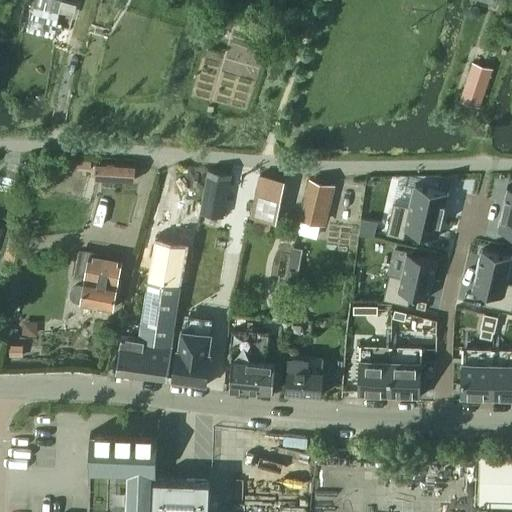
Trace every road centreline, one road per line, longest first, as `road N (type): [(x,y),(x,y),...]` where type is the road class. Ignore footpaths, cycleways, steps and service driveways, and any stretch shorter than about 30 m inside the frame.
road 1 (unclassified): [(0,386),(258,413),(511,419)]
road 2 (unclassified): [(0,149),(262,167)]
road 3 (unclassified): [(262,167),(511,164)]
